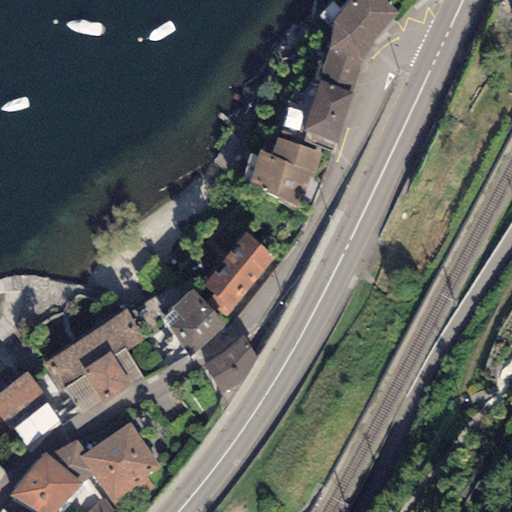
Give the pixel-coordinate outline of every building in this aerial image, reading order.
[(398,13),(384,0),(351,0),(332,22),(329,48),(361,63),(367,54),(398,13)] [(353,94),(361,63),(329,48),(320,81),(353,94)] [(353,94),(320,81),(304,132),(337,144),(353,94)] [(321,154),(277,138),(271,155),(259,151),(250,182),(267,187),(266,192),(301,207),(310,178),(314,178),(321,154)] [(275,258),(245,234),(197,292),(226,316),(275,258)] [(225,326),(192,289),(171,309),(173,310),(163,319),(192,357),(225,326)] [(126,311),(42,364),(62,396),(66,393),(81,416),(143,377),(126,351),(144,339),(126,311)] [(243,336),(203,366),(224,393),(241,385),(256,357),(243,336)] [(50,400),(26,372),(0,393),(0,445),(13,434),(12,432),(50,400)] [(160,467),(130,421),(86,453),(79,458),(93,476),(118,511),(119,511),(154,487),(147,477),(160,467)] [(47,455),(45,453),(9,495),(35,511),(57,511),(82,483),(93,476),(79,458),(86,453),(77,440),(47,455)] [(4,471),(0,467),(0,490),(8,481),(4,471)] [(114,511),(103,498),(89,511),(114,511)]
